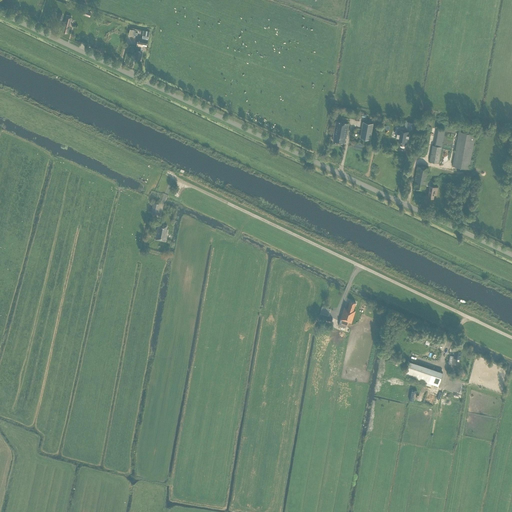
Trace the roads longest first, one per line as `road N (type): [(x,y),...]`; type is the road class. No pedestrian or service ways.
road 1 (unclassified): [(511,258),(0,16)]
road 2 (unclassified): [(511,337),(172,177)]
